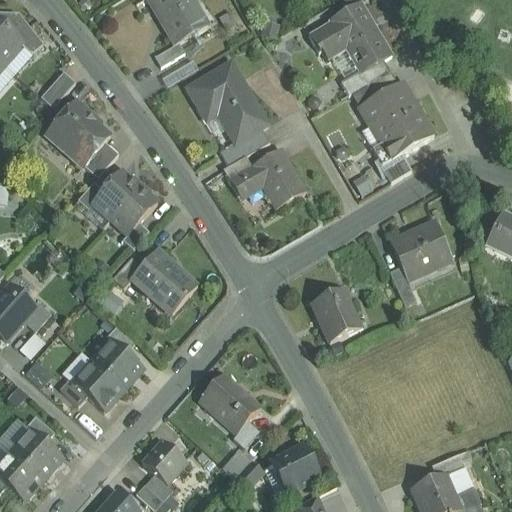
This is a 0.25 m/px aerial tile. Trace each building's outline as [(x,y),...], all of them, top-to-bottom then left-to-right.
[(192,6),(187,0),(149,0),(146,2),(174,51),(178,48),(208,30),(193,5),(192,6)] [(350,15),(361,8),(374,0),(349,0),(342,4),(350,15)] [(392,61),(361,8),(350,15),(329,27),(330,29),(309,41),(319,58),(322,56),(328,66),(346,55),(361,80),(384,66),(392,61)] [(43,49),(18,18),(0,17),(0,28),(23,49),(22,50),(31,59),(43,49)] [(0,28),(0,66),(4,70),(22,50),(23,49),(0,28)] [(174,51),(155,63),(161,73),(184,58),(178,48),(174,51)] [(166,88),(195,76),(191,65),(162,77),(166,88)] [(384,66),(361,80),(367,90),(390,76),(384,66)] [(268,131),(231,69),(188,95),(201,117),(211,110),(235,149),(236,151),(262,135),(268,131)] [(63,76),(41,102),(52,113),(75,87),(63,76)] [(399,90),(390,76),(367,90),(364,91),(373,105),(399,90)] [(364,91),(367,90),(361,80),(342,90),(348,101),(351,99),(364,91)] [(373,105),(359,113),(381,150),(382,149),(384,154),(390,150),(397,163),(434,142),(403,88),(399,90),(373,105)] [(359,113),(373,105),(364,91),(351,99),(359,113)] [(93,121),(76,106),(64,120),(59,120),(54,126),(54,131),(58,135),(52,143),(70,159),(68,160),(82,172),(83,171),(97,183),(118,159),(104,147),(110,141),(90,124),(93,121)] [(236,151),(235,149),(219,158),(229,173),(245,163),(270,148),(262,135),(236,151)] [(390,150),(384,154),(382,149),(381,150),(373,155),(382,172),(397,163),(390,150)] [(252,174),(239,182),(249,199),(263,190),(278,216),(307,200),(281,157),(252,174)] [(229,173),(223,177),(229,188),(239,182),(252,174),(245,163),(229,173)] [(404,164),(383,176),(390,187),(411,175),(404,164)] [(103,196),(92,209),(110,225),(139,192),(121,176),(103,196)] [(103,196),(93,187),(77,205),(88,215),(92,209),(103,196)] [(139,192),(110,225),(127,240),(128,241),(139,228),(157,208),(139,192)] [(511,219),(503,215),(495,230),(499,232),(491,248),(511,258),(511,219)] [(435,226),(389,247),(400,271),(404,280),(404,279),(450,259),(435,226)] [(139,228),(128,241),(127,240),(122,245),(133,255),(149,237),(139,228)] [(141,271),(131,283),(131,284),(172,319),(197,291),(156,254),(141,271)] [(131,262),(112,282),(124,292),(131,284),(131,283),(141,271),(131,262)] [(404,280),(400,271),(389,276),(404,311),(416,306),(404,279),(404,280)] [(5,295),(0,301),(0,340),(6,346),(23,326),(35,313),(34,312),(23,303),(15,303),(5,295)] [(344,296),(314,309),(332,349),(362,335),(344,296)] [(35,313),(23,326),(35,337),(51,319),(38,308),(34,312),(35,313)] [(134,348),(115,331),(106,342),(111,347),(112,346),(125,358),(134,348)] [(29,362),(44,345),(33,335),(18,353),(29,362)] [(125,358),(112,346),(111,347),(92,367),(122,394),(142,373),(125,358)] [(39,390),(51,380),(37,364),(25,375),(39,390)] [(122,394),(92,367),(74,388),(73,389),(86,401),(103,416),(122,394)] [(257,415),(222,383),(224,381),(223,380),(201,404),(202,405),(204,403),(238,435),(236,437),(238,438),(260,415),(258,414),(257,415)] [(74,388),(69,384),(59,394),(77,411),(86,401),(73,389),(74,388)] [(54,438),(35,421),(25,432),(31,437),(32,436),(45,448),(54,438)] [(45,448),(32,436),(31,437),(12,457),(42,485),(62,463),(45,448)] [(187,468),(162,447),(142,469),(154,480),(166,491),(167,490),(187,468)] [(303,451),(270,468),(271,469),(286,499),(286,500),(320,482),(303,451)] [(42,485),(12,457),(0,470),(0,485),(6,491),(23,506),(42,485)] [(239,457),(223,474),(234,484),(250,466),(239,457)] [(457,459),(431,471),(436,482),(443,479),(444,481),(463,473),(457,459)] [(251,467),(237,483),(249,494),(263,478),(251,467)] [(286,499),(271,469),(267,474),(270,480),(269,487),(278,503),(286,499)] [(444,481),(443,479),(436,482),(411,493),(419,511),(457,511),(453,502),(444,481)] [(166,491),(154,480),(144,490),(162,506),(168,500),(172,495),(167,490),(166,491)] [(144,490),(135,500),(149,511),(156,511),(162,506),(144,490)] [(472,493),(453,502),(457,511),(470,511),(479,508),(472,493)] [(133,511),(117,497),(103,511),(133,511)] [(173,511),(177,508),(168,500),(162,506),(169,511),(173,511)] [(321,511),(317,501),(296,511),(321,511)]
